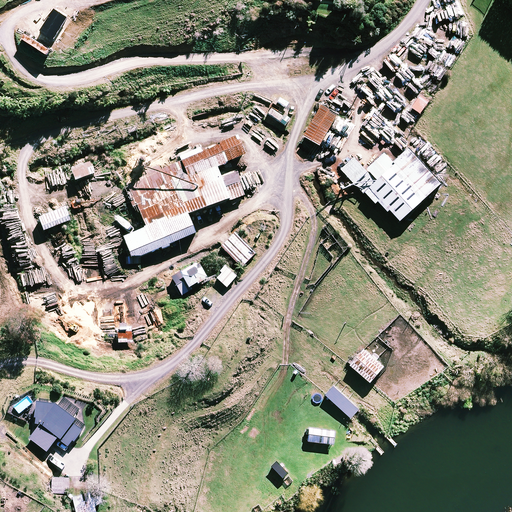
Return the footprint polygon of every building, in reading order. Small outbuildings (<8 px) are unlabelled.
[(276,69),(272,56),(264,59),(267,71),(276,69)] [(429,102),(420,97),(412,109),(421,115),(429,102)] [(338,117),(322,107),(305,137),(321,147),(338,117)] [(266,139),(259,129),(252,133),(260,144),(266,139)] [(406,143),(391,158),(393,160),(364,187),(376,199),(378,197),(387,207),(390,205),(399,216),(439,178),(406,143)] [(95,177),(91,167),(73,173),(76,183),(95,177)] [(65,200),(37,210),(42,226),(71,215),(65,200)] [(123,235),(130,253),(192,230),(186,212),(123,235)] [(255,255),(236,236),(222,249),(241,268),(255,255)] [(207,280),(200,268),(182,278),(189,290),(207,280)] [(236,278),(226,269),(217,279),(227,289),(236,278)] [(386,350),(380,345),(376,350),(373,347),(370,350),(378,358),(386,350)] [(385,368),(364,350),(351,366),(371,384),(385,368)] [(360,411),(334,387),(326,395),(351,419),(360,411)] [(85,429),(77,422),(81,416),(79,414),(81,412),(64,399),(58,408),(54,405),(38,404),(36,407),(35,423),(39,427),(29,440),(47,453),(57,440),(70,449),(85,429)] [(335,432),(309,429),(307,443),(333,446),(335,432)] [(70,480),(52,478),(51,490),(68,492),(70,480)] [(95,511),(93,499),(74,503),(75,511),(95,511)]
